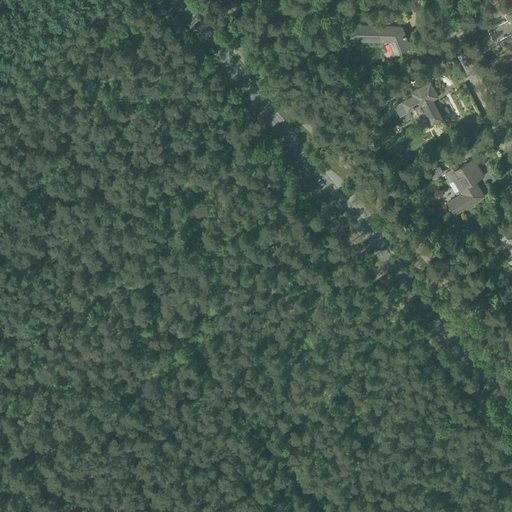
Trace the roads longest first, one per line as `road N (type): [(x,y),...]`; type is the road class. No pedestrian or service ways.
road 1 (primary): [(511,417),(172,0)]
road 2 (residential): [(431,0),(511,158)]
